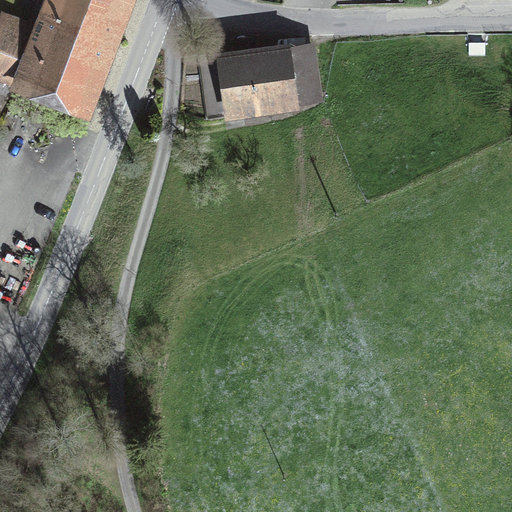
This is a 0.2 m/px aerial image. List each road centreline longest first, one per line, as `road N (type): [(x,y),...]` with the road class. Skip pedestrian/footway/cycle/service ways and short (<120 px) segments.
road 1 (unclassified): [(156,18),(174,53),(168,128),(116,338),(117,417),(134,511)]
road 2 (tertiary): [(19,366),(156,18)]
road 3 (unclassified): [(205,0),(282,21),(477,19)]
